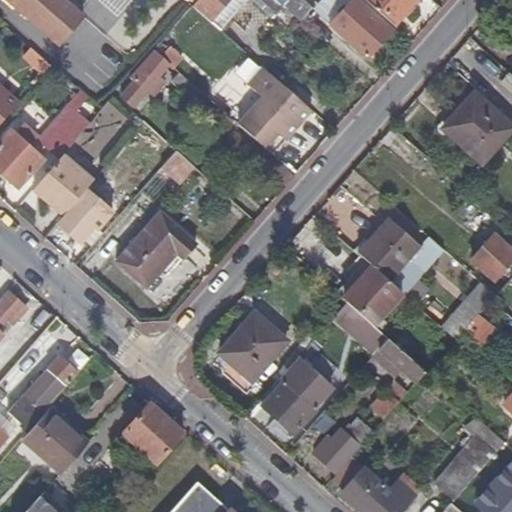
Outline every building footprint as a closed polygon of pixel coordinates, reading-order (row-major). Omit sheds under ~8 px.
[(9,0),(22,10),(30,0),(9,0)] [(30,0),(22,10),(58,42),(83,15),(64,0),(30,0)] [(148,0),(175,23),(193,0),(148,0)] [(276,0),(260,0),(276,14),(283,6),(279,2),(276,0)] [(303,0),(281,0),(279,2),(283,6),(304,23),(315,11),(303,0)] [(394,29),(361,0),(350,0),(329,25),(367,58),(394,29)] [(417,0),(365,0),(395,26),(417,0)] [(29,47),(20,57),(42,74),(50,64),(29,47)] [(170,47),(162,56),(170,63),(176,68),(184,59),(170,47)] [(155,50),(131,78),(135,80),(122,95),(135,106),(147,91),(160,76),(170,63),(162,56),(155,50)] [(248,83),(262,96),(237,122),(274,155),(312,110),(262,66),(248,83)] [(180,72),(171,82),(193,101),(202,91),(180,72)] [(167,82),(160,76),(147,91),(154,97),(167,82)] [(0,125),(21,102),(0,83),(0,125)] [(511,125),(475,93),(443,128),(483,162),(511,129),(511,125)] [(90,123),(69,104),(36,141),(58,160),(90,123)] [(44,159),(12,130),(0,142),(0,169),(20,188),(44,159)] [(158,168),(178,186),(194,169),(174,151),(158,168)] [(94,180),(64,155),(35,189),(64,214),(94,180)] [(275,158),(265,168),(286,187),(296,175),(275,158)] [(113,212),(87,190),(58,224),(80,243),(82,241),(95,225),(99,228),(113,212)] [(198,244),(160,210),(116,260),(146,288),(177,254),(184,260),(198,244)] [(421,246),(390,218),(359,253),(374,266),(390,281),(421,246)] [(99,228),(95,225),(82,241),(90,247),(103,232),(99,228)] [(511,260),(511,250),(495,235),(473,260),(495,280),(511,260)] [(390,281),(374,266),(344,299),(348,302),(374,325),(403,293),(390,281)] [(496,295),(482,283),(442,327),(457,340),(496,295)] [(30,309),(9,290),(0,300),(0,339),(13,325),(14,326),(30,309)] [(348,302),(338,313),(379,350),(389,338),(374,325),(348,302)] [(287,341),(255,313),(220,352),(253,380),(287,341)] [(501,331),(481,315),(468,330),(489,346),(501,331)] [(389,338),(379,350),(416,383),(427,371),(389,338)] [(77,372),(60,357),(16,407),(35,423),(46,411),(44,410),(77,372)] [(280,378),(284,382),(263,405),(294,433),(317,409),(315,407),(331,390),(296,359),(280,378)] [(408,392),(396,381),(388,390),(400,402),(408,392)] [(388,390),(386,389),(371,405),(377,412),(385,419),(400,402),(388,390)] [(186,431),(152,401),(125,431),(159,462),(186,431)] [(51,409),(23,440),(61,473),(87,442),(69,427),(70,425),(51,409)] [(0,412),(0,427),(9,435),(16,427),(0,412)] [(385,419),(377,412),(366,424),(374,431),(385,419)] [(467,427),(475,435),(435,482),(455,500),(504,443),(476,417),(467,427)] [(333,439),(330,436),(314,453),(336,473),(352,456),(374,431),(366,424),(360,418),(352,426),(351,424),(345,430),(343,428),(333,439)] [(0,445),(9,435),(0,427),(0,445)] [(511,511),(511,447),(506,442),(504,443),(455,500),(452,503),(463,511),(511,511)] [(331,479),(346,491),(343,493),(363,511),(399,511),(422,488),(406,473),(391,490),(352,456),(336,473),(331,479)] [(233,511),(199,482),(187,495),(172,481),(145,511),(233,511)] [(62,511),(44,493),(26,511),(62,511)] [(463,511),(452,503),(444,511),(463,511)]
